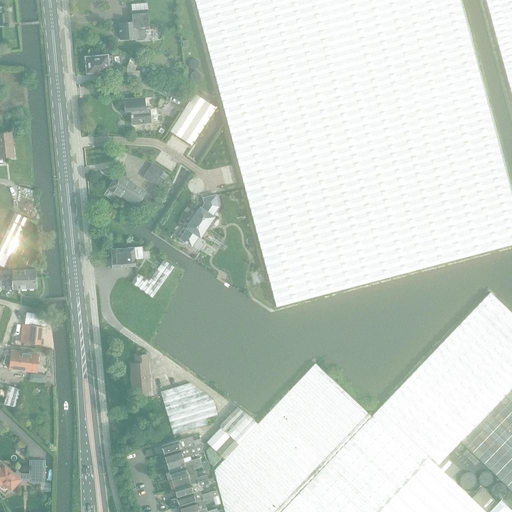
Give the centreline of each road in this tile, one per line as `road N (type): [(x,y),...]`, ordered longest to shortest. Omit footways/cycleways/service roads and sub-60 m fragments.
road 1 (primary): [(48,0),(78,326)]
road 2 (primary): [(104,511),(78,326)]
road 3 (primary): [(78,326),(88,511)]
